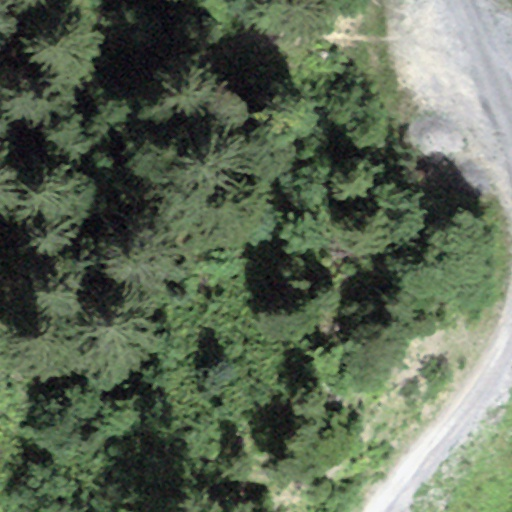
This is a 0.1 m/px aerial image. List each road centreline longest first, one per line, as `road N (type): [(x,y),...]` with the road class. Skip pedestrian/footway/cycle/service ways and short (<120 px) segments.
road 1 (track): [(511,340),(493,378),(382,511)]
road 2 (track): [(459,0),(511,122)]
